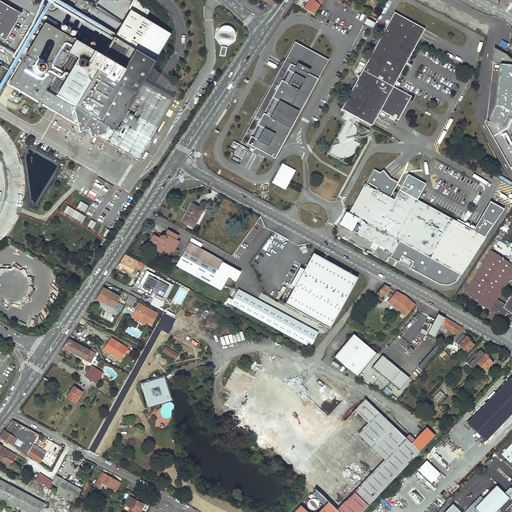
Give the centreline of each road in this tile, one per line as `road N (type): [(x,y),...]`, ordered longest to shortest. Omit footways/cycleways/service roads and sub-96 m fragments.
road 1 (unclassified): [(204,174),(511,346)]
road 2 (secondary): [(48,351),(151,197)]
road 3 (unclassified): [(142,485),(9,409)]
road 4 (unknown): [(159,216),(235,256),(269,210)]
